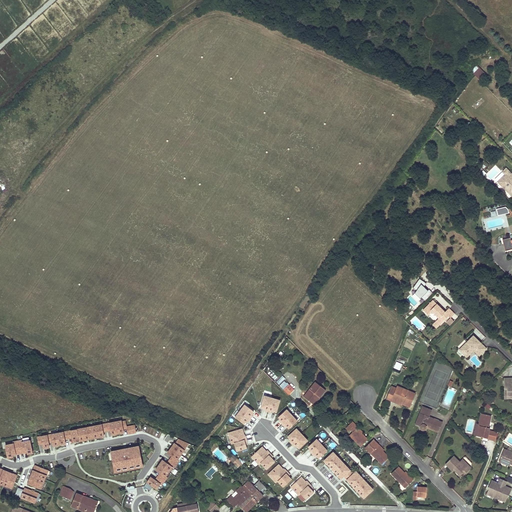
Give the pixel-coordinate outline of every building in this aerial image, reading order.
[(486,74),(478,65),(471,71),(480,79),(486,74)] [(511,174),(506,169),(502,173),(505,176),(498,183),(511,197),(511,196),(511,174)] [(509,214),(508,210),(506,208),(496,210),(498,217),(509,214)] [(511,238),(508,239),(508,237),(500,239),(503,250),(511,248),(511,249),(511,248),(511,238)] [(429,290),(428,291),(424,288),(427,284),(420,279),(413,288),(417,291),(415,294),(421,299),(422,298),(425,302),(433,294),(429,290)] [(451,318),(455,314),(449,308),(446,312),(441,308),(440,309),(439,307),(439,306),(433,301),(424,311),(429,316),(433,312),(440,319),(438,321),(441,325),(449,316),(451,318)] [(441,325),(438,321),(433,325),(437,329),(441,325)] [(473,336),(459,350),(465,356),(473,348),(481,354),(486,349),(473,336)] [(473,351),(479,357),(481,354),(473,348),(465,356),(466,358),(473,351)] [(403,364),(396,362),(394,368),(400,370),(403,364)] [(285,379),(283,376),(276,382),(279,385),(285,379)] [(283,390),(289,385),(286,383),(284,382),(279,386),(283,390)] [(319,398),(322,394),(325,391),(315,383),(309,390),(303,397),(310,403),(315,396),(316,395),(319,398)] [(289,385),(283,390),(288,395),(293,390),(289,385)] [(387,399),(392,401),(393,399),(402,402),(401,404),(409,407),(415,395),(398,387),(397,389),(392,387),(387,399)] [(310,403),(313,405),(319,398),(316,395),(315,396),(310,403)] [(273,399),(265,397),(261,408),(265,409),(265,411),(268,412),(273,399)] [(280,401),(273,399),(268,412),(272,413),(273,411),(277,413),(280,401)] [(245,405),(241,412),(251,420),(253,417),(252,415),(254,412),(245,405)] [(440,433),(444,422),(431,416),(433,411),(424,407),(421,414),(423,415),(418,427),(423,429),(423,430),(423,431),(424,432),(425,432),(426,432),(426,431),(427,431),(427,430),(428,428),(440,433)] [(280,422),(283,425),(292,416),(287,410),(279,418),(282,421),(280,422)] [(241,412),(236,418),(244,425),(247,421),(249,423),(251,420),(241,412)] [(488,427),(490,415),(480,412),(478,425),(479,425),(477,436),(494,440),(495,432),(489,430),(489,427),(488,427)] [(298,422),(292,416),(283,425),(285,428),(287,426),(290,429),(298,422)] [(105,424),(107,431),(111,430),(111,435),(124,432),(123,429),(127,428),(128,434),(136,432),(135,425),(127,427),(125,421),(122,422),(121,421),(105,424)] [(353,433),(352,434),(349,438),(360,448),(363,445),(367,440),(356,430),(358,428),(352,423),(346,430),(349,433),(350,432),(351,431),(353,433)] [(105,424),(67,431),(68,439),(72,438),(73,442),(104,436),(103,432),(107,431),(105,424)] [(234,444),(247,440),(246,437),(245,437),(242,430),(229,434),(232,445),(234,444)] [(302,435),(297,430),(288,437),(291,440),(290,442),(292,445),(302,435)] [(57,433),(59,445),(66,444),(65,439),(68,439),(67,431),(57,433)] [(57,433),(47,435),(49,443),(52,442),(53,446),(59,445),(57,433)] [(47,435),(37,437),(39,444),(43,444),(43,448),(50,447),(49,443),(47,435)] [(308,441),(302,435),(292,445),(295,447),(296,446),(299,449),(308,441)] [(22,440),(17,441),(20,454),(27,452),(28,454),(33,453),(30,440),(22,442),(22,440)] [(247,440),(234,444),(237,452),(247,448),(246,444),(248,444),(247,440)] [(322,446),(317,440),(309,447),(312,451),(310,452),(312,455),(322,446)] [(13,455),(20,454),(17,441),(13,442),(13,444),(5,445),(8,458),(13,457),(13,455)] [(174,443),(171,448),(181,455),(189,443),(183,441),(180,445),(176,442),(175,444),(174,443)] [(389,458),(378,446),(373,441),(365,449),(370,454),(382,466),(383,465),(389,458)] [(142,464),(139,446),(111,452),(114,469),(142,464)] [(328,452),(322,446),(312,455),(315,457),(317,456),(319,459),(328,452)] [(261,464),(271,455),(268,452),(267,453),(262,447),(252,457),(260,465),(261,464)] [(172,456),(170,460),(176,465),(179,461),(177,460),(181,455),(171,448),(168,453),(172,456)] [(353,475),(333,453),(324,461),(341,480),(344,477),(364,499),(373,490),(356,472),(353,475)] [(511,457),(503,453),(499,462),(507,466),(508,463),(511,464),(511,465),(511,457)] [(274,458),(271,455),(261,464),(267,470),(275,462),(272,459),(274,458)] [(453,456),(445,465),(451,471),(452,470),(454,468),(462,477),(466,473),(463,469),(467,465),(461,460),(459,462),(453,456)] [(238,468),(242,464),(237,459),(233,463),(238,468)] [(162,460),(159,465),(169,472),(172,467),(174,468),(176,465),(170,460),(167,463),(162,460)] [(44,480),(48,471),(35,465),(31,475),(44,480)] [(158,477),(164,482),(167,478),(165,477),(169,472),(159,465),(156,470),(160,473),(158,477)] [(278,482),(288,473),(285,470),(284,471),(279,465),(268,475),(276,483),(278,482)] [(403,488),(405,487),(411,481),(397,466),(391,473),(390,474),(403,488)] [(216,471),(212,467),(205,474),(209,478),(216,471)] [(454,468),(452,470),(461,478),(462,477),(454,468)] [(12,488),(17,475),(8,472),(3,485),(12,488)] [(290,476),(288,473),(278,482),(284,488),(292,480),(289,477),(290,476)] [(44,480),(31,475),(28,484),(41,489),(44,480)] [(150,477),(144,487),(150,491),(153,487),(157,489),(160,484),(162,485),(164,482),(158,477),(155,480),(150,477)] [(301,494),(310,485),(308,483),(307,483),(301,478),(291,487),(299,496),(301,494)] [(498,484),(497,485),(503,487),(504,487),(506,482),(500,479),(497,484),(498,484)] [(248,481),(243,487),(257,502),(263,496),(248,481)] [(254,486),(259,492),(265,486),(259,481),(254,486)] [(497,484),(491,481),(487,489),(488,489),(489,489),(488,491),(487,490),(486,494),(504,503),(506,499),(505,498),(505,497),(506,497),(507,498),(511,490),(504,487),(503,487),(497,485),(498,484),(497,484)] [(310,485),(301,494),(306,500),(314,493),(311,490),(313,488),(310,485)] [(243,487),(241,486),(236,492),(238,493),(232,499),(230,498),(227,501),(234,508),(239,503),(241,504),(239,506),(244,511),(246,511),(257,502),(243,487)] [(24,490),(18,487),(15,495),(35,503),(38,494),(24,488),(24,490)] [(83,511),(93,511),(95,509),(98,502),(76,494),(77,492),(64,487),(60,495),(74,500),(71,507),(83,511)] [(424,498),(425,489),(417,488),(417,493),(412,493),(412,494),(411,501),(416,501),(416,498),(416,497),(424,498)] [(205,506),(211,511),(213,511),(219,507),(212,500),(205,506)] [(186,503),(187,511),(198,511),(197,504),(196,504),(191,505),(190,502),(186,503)] [(187,511),(186,503),(182,504),(182,507),(178,508),(176,508),(177,511),(187,511)]
